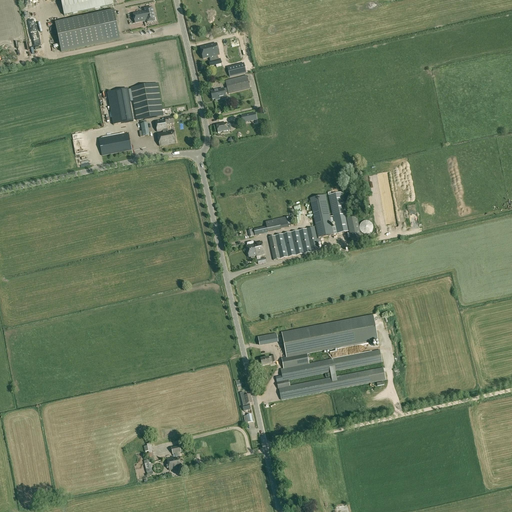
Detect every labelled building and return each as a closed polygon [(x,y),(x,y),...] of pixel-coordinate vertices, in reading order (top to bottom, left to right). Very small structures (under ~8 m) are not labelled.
[(60,0),(64,16),(113,5),(111,0),(60,0)] [(144,10),(145,12),(133,14),(135,24),(147,21),(147,23),(155,22),(152,8),(144,10)] [(61,52),(120,39),(114,10),(55,23),(61,52)] [(224,46),(228,45),(227,44),(232,43),(231,37),(222,39),(224,46)] [(219,55),(217,44),(200,48),(203,59),(208,58),(210,66),(221,64),(220,59),(211,61),(210,58),(219,55)] [(231,50),(225,51),(228,62),(234,60),(231,50)] [(244,63),(228,67),(230,77),(246,73),(244,63)] [(247,76),(225,81),(228,94),(250,89),(247,76)] [(158,84),(131,88),(133,104),(136,121),(163,116),(161,104),(158,84)] [(107,93),(109,104),(113,125),(134,122),(131,104),(128,89),(107,93)] [(223,90),(211,92),(212,100),(216,99),(216,101),(225,98),(224,94),(227,94),(226,89),(223,90)] [(255,114),(255,113),(241,116),(242,121),(244,121),(245,123),(251,121),(250,120),(255,119),(254,114),(255,114)] [(167,125),(174,124),(173,118),(165,119),(165,120),(155,122),(157,132),(163,131),(163,133),(157,134),(159,147),(176,144),(174,131),(168,132),(167,130),(167,125)] [(148,123),(146,123),(141,124),(140,124),(142,132),(143,137),(150,136),(148,123)] [(216,125),(218,133),(228,131),(228,130),(230,130),(229,124),(226,124),(216,125)] [(99,139),(102,157),(132,151),(128,133),(105,138),(99,139)] [(368,177),(378,226),(397,222),(386,173),(368,177)] [(350,231),(347,218),(342,193),(331,195),(329,196),(337,234),(349,232),(350,231)] [(333,235),(325,196),(310,199),(318,238),(333,235)] [(356,216),(347,218),(350,231),(349,232),(349,233),(355,232),(357,241),(361,240),(356,216)] [(268,233),(268,232),(281,229),(279,219),(265,222),(266,227),(253,229),(255,236),(268,233)] [(359,226),(359,228),(359,230),(360,231),(361,233),(362,234),(364,235),(365,235),(367,235),(369,234),(370,234),(371,233),(372,231),(373,230),(373,228),(373,226),(372,225),(371,223),(370,222),(369,222),(367,221),(365,221),(364,222),(362,222),(361,223),(360,225),(359,226)] [(273,261),(296,256),(320,251),(314,228),(296,232),(268,238),(273,261)] [(248,246),(246,246),(249,258),(256,256),(258,265),(266,263),(265,258),(260,260),(260,256),(265,255),(262,242),(254,244),(253,243),(253,242),(248,243),(247,244),(248,246)] [(373,316),(282,334),(286,358),(307,354),(378,340),(373,316)] [(258,338),(259,346),(278,342),(276,334),(258,338)] [(296,367),(283,369),(280,370),(283,382),(288,381),(322,375),(382,363),(380,350),(319,362),(309,364),(296,367)] [(282,359),(283,369),(296,367),(309,364),(307,354),(286,358),(282,359)] [(262,366),(270,365),(269,360),(272,360),(273,363),(276,362),(275,356),(260,359),(262,366)] [(289,386),(278,388),(281,401),(296,398),(320,393),(386,380),(383,367),(318,381),(296,385),(289,386)] [(243,407),(244,411),(251,410),(249,405),(249,404),(252,403),(250,395),(245,396),(244,393),(240,394),(243,407)] [(175,454),(176,457),(176,458),(179,457),(179,453),(181,453),(179,446),(171,448),(173,454),(175,454)] [(176,458),(176,457),(175,458),(174,457),(167,459),(169,470),(182,467),(179,457),(180,457),(179,457),(176,458)]
